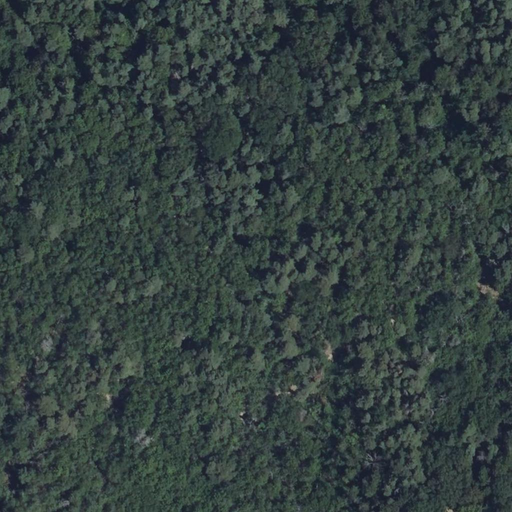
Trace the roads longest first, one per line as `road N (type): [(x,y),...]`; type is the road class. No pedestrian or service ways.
road 1 (track): [(0,34),(212,271),(238,343),(248,426)]
road 2 (track): [(464,511),(441,476),(432,434),(432,350),(400,324),(363,325),(248,426)]
